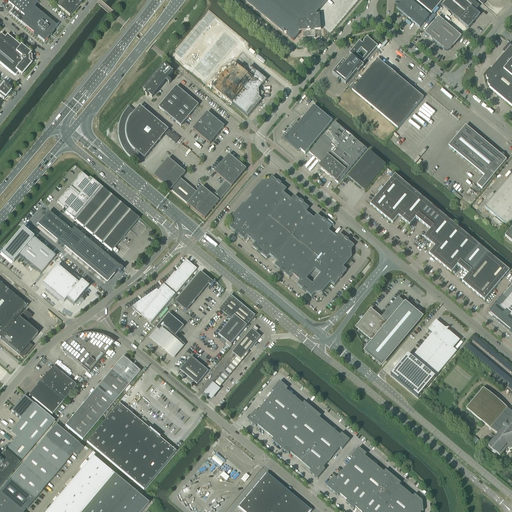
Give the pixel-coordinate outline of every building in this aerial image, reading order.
[(57,27),(34,8),(33,8),(38,2),(35,0),(11,0),(8,4),(14,8),(9,14),(33,34),(33,35),(34,36),(34,37),(35,37),(36,38),(37,38),(44,43),(49,37),(50,37),(51,37),(51,36),(52,35),(52,34),(52,33),(57,27)] [(52,0),(51,1),(69,17),(83,1),(82,0),(52,0)] [(244,0),(282,32),(284,31),(284,34),(286,33),(286,35),(292,40),(293,41),(299,34),(299,32),(302,32),(303,39),(301,39),(303,39),(303,43),(310,43),(311,44),(311,42),(314,38),(315,38),(315,37),(315,36),(315,32),(315,31),(321,30),(320,27),(319,15),(319,14),(318,14),(316,15),(316,14),(327,0),(244,0)] [(430,16),(409,0),(403,0),(396,9),(420,28),(430,16)] [(442,1),(440,0),(414,0),(431,14),(442,1)] [(476,11),(479,7),(471,0),(447,0),(442,6),(460,20),(459,21),(468,29),(480,15),(476,11)] [(217,16),(212,12),(209,16),(213,20),(217,16)] [(213,20),(209,16),(205,20),(210,25),(213,20)] [(461,37),(438,17),(424,34),(444,50),(445,51),(446,51),(448,51),(449,51),(450,50),(451,48),(451,47),(452,46),(453,47),(461,37)] [(206,29),(210,25),(205,20),(202,25),(206,29)] [(206,29),(202,25),(198,29),(203,33),(206,29)] [(203,33),(198,29),(195,33),(200,37),(203,33)] [(230,35),(225,31),(221,35),(226,39),(230,35)] [(200,37),(195,33),(191,37),(196,41),(200,37)] [(32,56),(30,54),(21,46),(20,47),(7,35),(5,38),(0,35),(0,64),(15,77),(18,73),(21,76),(31,64),(33,62),(32,61),(32,57),(32,56)] [(226,39),(221,35),(218,39),(223,43),(226,39)] [(238,42),(230,35),(226,39),(234,46),(238,42)] [(196,41),(191,37),(188,41),(193,45),(196,41)] [(362,65),(377,47),(367,38),(363,42),(364,42),(362,44),(359,42),(349,54),(351,56),(346,63),(343,61),(332,74),(345,85),(356,72),(358,73),(364,66),(362,65)] [(220,47),(223,43),(218,39),(215,43),(220,47)] [(234,46),(226,39),(223,43),(231,50),(234,46)] [(189,49),(193,45),(188,41),(184,45),(189,49)] [(220,47),(215,43),(211,47),(216,51),(220,47)] [(231,50),(223,43),(220,47),(227,54),(231,50)] [(186,54),(189,49),(184,45),(181,49),(186,54)] [(213,56),(216,51),(211,47),(208,51),(213,56)] [(227,54),(220,47),(216,51),(224,58),(227,54)] [(511,107),(511,48),(510,47),(504,55),(486,76),(487,79),(488,81),(487,82),(488,85),(490,87),(489,88),(511,107)] [(182,58),(186,54),(181,49),(177,54),(182,58)] [(213,56),(208,51),(204,55),(209,60),(213,56)] [(224,58),(216,51),(213,56),(220,62),(224,58)] [(209,60),(204,55),(201,59),(206,64),(209,60)] [(220,62),(213,56),(209,60),(217,66),(220,62)] [(206,64),(201,59),(198,63),(203,68),(206,64)] [(217,66),(209,60),(206,64),(214,70),(217,66)] [(416,92),(413,89),(378,60),(352,90),(398,129),(424,98),(421,96),(421,95),(420,94),(417,91),(416,92)] [(199,72),(203,68),(198,63),(194,68),(199,72)] [(214,70),(206,64),(203,68),(210,74),(214,70)] [(171,82),(169,80),(170,79),(169,78),(173,72),(165,65),(143,90),(147,93),(145,95),(147,97),(149,95),(152,98),(166,81),(169,84),(171,82)] [(210,74),(203,68),(199,72),(207,78),(210,74)] [(0,97),(4,100),(12,90),(2,82),(0,84),(0,97)] [(181,126),(199,105),(176,87),(159,108),(181,126)] [(179,139),(152,116),(140,106),(135,112),(129,107),(128,109),(127,110),(125,112),(124,113),(123,115),(123,116),(122,118),(121,119),(120,121),(120,123),(119,125),(119,126),(119,128),(119,130),(119,132),(119,134),(119,135),(119,137),(120,139),(120,141),(121,142),(121,144),(122,146),(123,147),(124,149),(125,151),(126,152),(127,153),(128,155),(129,156),(131,157),(132,158),(134,159),(138,154),(145,159),(165,135),(176,144),(179,139)] [(305,154),(332,121),(314,106),(298,124),(295,122),(281,139),(298,153),(299,152),(299,151),(300,150),(305,154)] [(219,134),(224,127),(207,112),(192,130),(210,145),(215,138),(216,136),(217,136),(217,135),(219,133),(219,134)] [(341,180),(367,149),(335,123),(309,153),(321,163),(318,167),(320,168),(332,178),(336,182),(339,179),(341,180)] [(499,154),(465,126),(448,146),(484,176),(477,185),(482,189),(489,181),(506,160),(504,159),(504,154),(499,154)] [(365,191),(386,165),(369,151),(348,177),(353,182),(354,181),(355,182),(355,183),(365,191)] [(205,219),(246,169),(229,155),(223,161),(224,162),(222,163),(221,164),(222,164),(220,166),(214,172),(226,182),(213,197),(213,196),(213,197),(211,195),(211,194),(210,194),(208,193),(208,192),(202,187),(197,193),(181,179),(186,173),(179,168),(177,167),(177,166),(176,166),(174,165),(175,164),(168,159),(154,176),(205,219)] [(139,219),(92,181),(93,180),(92,180),(92,181),(89,179),(88,180),(82,175),(81,174),(71,187),(70,188),(69,188),(69,189),(69,190),(68,191),(67,191),(57,203),(64,209),(63,210),(65,213),(111,252),(139,219)] [(509,271),(395,175),(370,205),(392,223),(399,216),(410,225),(416,218),(427,227),(430,230),(424,237),(435,247),(429,254),(451,273),(457,265),(468,274),(462,282),(484,301),(509,271)] [(511,181),(506,176),(502,180),(510,186),(511,184),(511,181)] [(329,231),(331,228),(332,228),(326,223),(325,223),(323,221),(323,220),(317,215),(314,219),(306,212),(309,209),(303,204),(302,204),(300,202),(300,201),(281,185),(280,185),(278,183),(278,182),(272,177),(269,181),(261,182),(250,196),(251,197),(245,204),(243,203),(232,217),(232,224),(229,228),(235,233),(236,233),(238,234),(238,236),(244,241),(247,237),(255,243),(252,247),(258,252),(259,252),(261,253),(261,254),(267,259),(270,256),(277,262),(274,266),(280,271),(281,270),(283,272),(283,273),(289,278),(292,275),(300,281),(297,285),(303,290),(304,289),(306,291),(306,292),(312,297),(315,293),(322,293),(331,283),(334,286),(339,280),(339,279),(341,277),(342,277),(347,271),(343,268),(352,257),(351,250),(354,246),(348,241),(347,242),(345,240),(345,239),(339,234),(336,238),(329,231)] [(502,180),(499,183),(507,190),(510,187),(510,186),(502,180)] [(499,183),(496,187),(504,194),(506,191),(507,190),(499,183)] [(496,187),(493,191),(501,197),(503,195),(504,194),(496,187)] [(493,191),(490,194),(498,201),(500,199),(501,197),(493,191)] [(504,194),(503,195),(511,202),(511,195),(506,191),(504,194)] [(490,194),(487,198),(495,205),(496,203),(498,201),(490,194)] [(501,197),(500,199),(509,208),(511,204),(511,202),(503,195),(501,197)] [(487,198),(484,202),(492,209),(493,207),(495,205),(487,198)] [(498,201),(496,203),(506,212),(509,208),(500,199),(498,201)] [(484,202),(481,205),(489,212),(489,211),(492,209),(484,202)] [(495,205),(493,207),(503,216),(506,212),(496,203),(495,205)] [(481,205),(478,209),(486,216),(489,212),(481,205)] [(492,209),(489,211),(499,220),(503,216),(493,207),(492,209)] [(478,209),(475,213),(483,220),(486,216),(478,209)] [(489,212),(486,216),(496,224),(499,220),(489,211),(489,212)] [(48,213),(37,225),(107,283),(117,271),(120,273),(122,270),(73,229),(58,216),(56,219),(48,213)] [(486,216),(483,220),(492,228),(496,224),(486,216)] [(8,247),(0,256),(11,265),(19,256),(41,275),(55,257),(22,230),(8,247)] [(151,324),(192,275),(197,269),(187,261),(185,261),(175,273),(175,272),(158,291),(157,290),(132,307),(133,309),(151,324)] [(57,267),(42,285),(63,303),(66,299),(73,305),(88,287),(81,281),(78,285),(57,267)] [(203,274),(201,272),(176,302),(186,311),(188,309),(207,286),(208,284),(211,287),(214,283),(211,281),(203,274)] [(27,306),(4,287),(0,283),(0,339),(0,338),(13,323),(14,324),(1,340),(20,356),(38,335),(19,319),(17,320),(16,319),(27,306)] [(511,285),(503,296),(508,300),(511,295),(511,285)] [(231,345),(255,316),(231,295),(219,309),(231,319),(219,335),(227,342),(226,344),(230,348),(232,346),(231,345)] [(511,295),(508,300),(503,296),(488,314),(493,317),(492,318),(511,335),(511,334),(511,295)] [(382,366),(422,318),(405,304),(398,299),(383,317),(384,318),(382,320),(371,311),(364,318),(362,319),(363,320),(357,328),(371,340),(373,342),(365,352),(382,366)] [(174,338),(184,327),(168,314),(155,329),(158,331),(152,339),(160,346),(164,350),(165,350),(173,357),(183,345),(174,338)] [(408,354),(390,375),(418,398),(435,378),(457,352),(453,349),(460,341),(449,332),(448,332),(447,331),(449,329),(445,329),(436,321),(428,331),(429,331),(432,334),(412,358),(408,354)] [(241,360),(260,337),(252,330),(232,353),(241,360)] [(89,374),(113,344),(112,343),(111,342),(109,341),(107,340),(106,339),(104,338),(102,338),(100,337),(98,336),(96,336),(94,336),(92,335),(90,335),(88,335),(86,335),(84,335),(83,336),(81,336),(79,337),(77,337),(75,338),(73,339),(71,339),(70,340),(68,341),(67,342),(65,343),(63,345),(62,346),(61,347),(59,349),(89,374)] [(117,375),(128,362),(123,357),(111,371),(117,375)] [(197,385),(209,371),(191,357),(180,371),(197,385)] [(123,380),(134,367),(128,362),(117,375),(123,380)] [(211,370),(215,366),(211,362),(207,367),(211,370)] [(76,386),(53,367),(43,379),(43,378),(40,382),(63,402),(76,386)] [(129,385),(140,372),(134,367),(123,380),(129,385)] [(129,385),(123,380),(117,375),(111,371),(106,377),(124,391),(129,385)] [(124,391),(106,377),(101,383),(118,397),(124,391)] [(63,402),(40,382),(36,386),(37,387),(29,396),(52,415),(63,402)] [(213,382),(203,393),(212,400),(221,389),(213,382)] [(340,435),(319,418),(321,416),(304,402),(303,404),(286,390),(288,389),(280,382),(272,391),(274,393),(257,412),(255,411),(247,420),(256,427),(257,425),(273,439),(272,441),(289,455),(290,453),(311,470),(309,472),(317,479),(325,469),(323,468),(340,448),(342,450),(350,440),(341,434),(340,435)] [(118,397),(101,383),(96,389),(113,404),(118,397)] [(96,389),(86,401),(103,416),(113,404),(96,389)] [(511,413),(483,389),(466,409),(485,424),(490,429),(498,435),(488,447),(500,457),(507,449),(508,448),(508,449),(509,450),(511,448),(511,413)] [(22,460),(54,422),(24,396),(21,400),(21,401),(18,401),(19,404),(18,404),(11,412),(21,420),(11,432),(17,437),(8,449),(22,460)] [(103,416),(86,401),(81,407),(98,422),(103,416)] [(176,452),(163,441),(165,439),(145,423),(143,425),(119,404),(87,442),(144,490),(176,452)] [(98,422),(81,407),(75,414),(93,428),(98,422)] [(93,428),(75,414),(70,420),(88,434),(93,428)] [(88,434),(70,420),(65,426),(82,440),(88,434)] [(83,448),(55,425),(44,438),(69,459),(73,454),(76,457),(83,448)] [(69,459),(44,438),(33,452),(58,473),(69,459)] [(413,497),(399,485),(401,483),(385,470),(384,472),(365,456),(366,455),(359,448),(351,457),(353,459),(336,479),(334,477),(326,486),(338,496),(340,494),(347,501),(346,502),(353,509),(355,507),(360,511),(420,511),(421,511),(423,511),(422,501),(415,495),(413,497)] [(0,486),(20,463),(4,450),(0,455),(0,486)] [(58,473),(33,452),(21,466),(46,487),(58,473)] [(217,454),(210,461),(219,468),(225,461),(217,454)] [(141,511),(149,504),(93,457),(46,511),(141,511)] [(46,487),(21,466),(10,480),(34,500),(46,487)] [(312,511),(292,493),(267,472),(237,508),(242,511),(302,511),(307,507),(312,511)] [(24,511),(34,500),(10,480),(0,490),(0,494),(20,511),(24,511)] [(20,511),(0,494),(0,511),(20,511)]
